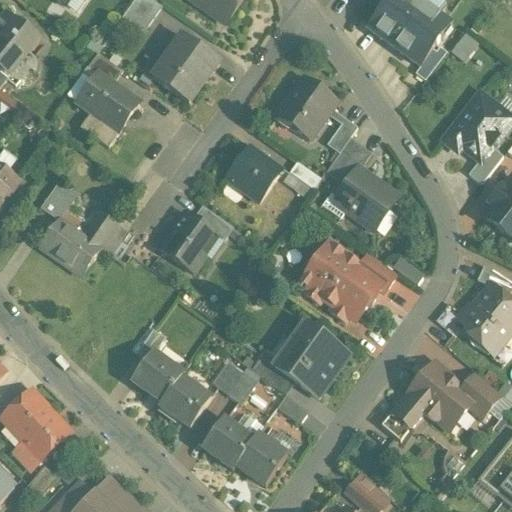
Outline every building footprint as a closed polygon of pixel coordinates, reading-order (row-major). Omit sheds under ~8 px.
[(52,0),(64,8),(69,0),(52,0)] [(148,0),(138,0),(127,16),(148,31),(163,10),(148,0)] [(198,0),(195,5),(226,27),(244,0),(198,0)] [(417,0),(379,0),(358,31),(419,74),(454,25),(417,0)] [(40,43),(7,16),(0,25),(0,65),(9,73),(25,54),(29,57),(40,43)] [(172,56),(171,57),(174,59),(157,83),(154,81),(154,82),(190,107),(219,65),(184,40),(172,56)] [(163,50),(145,76),(141,83),(149,88),(154,82),(154,81),(157,83),(174,59),(171,57),(172,56),(163,50)] [(124,76),(99,58),(89,72),(98,79),(98,78),(114,89),(124,76)] [(114,89),(98,78),(98,79),(83,99),(97,110),(124,130),(140,107),(114,89)] [(339,104),(306,81),(279,119),(296,130),(293,134),(310,145),(328,119),(339,126),(343,121),(332,113),(339,104)] [(511,122),(481,98),(445,144),(458,154),(462,150),(480,164),(481,164),(492,151),(511,124),(511,122)] [(124,130),(97,110),(81,132),(109,151),(121,135),(124,130)] [(358,132),(343,121),(339,126),(342,129),(328,149),(340,158),(351,143),(358,132)] [(372,157),(351,143),(340,158),(327,177),(347,190),(359,172),(361,173),(372,157)] [(284,173),(250,149),(226,184),(260,207),(284,173)] [(492,151),(481,164),(480,164),(469,178),(482,188),(504,160),(492,151)] [(322,183),(298,165),(290,176),(315,193),(322,183)] [(0,169),(0,212),(20,184),(0,169)] [(361,173),(359,172),(347,190),(339,202),(350,210),(345,217),(348,218),(349,216),(371,232),(395,198),(399,200),(361,173)] [(511,181),(504,192),(501,189),(489,205),(492,207),(483,219),(511,241),(511,181)] [(234,232),(208,213),(199,226),(221,241),(221,242),(225,245),(234,232)] [(199,226),(186,216),(160,253),(195,278),(221,242),(221,241),(199,226)] [(101,218),(85,241),(100,252),(116,229),(101,218)] [(76,235),(56,262),(83,281),(102,253),(100,252),(85,241),(76,235)] [(330,246),(323,256),(322,256),(315,257),(307,269),(308,276),(309,276),(301,287),(308,291),(304,296),(320,307),(323,302),(334,310),(330,315),(346,326),(350,321),(356,325),(369,308),(370,309),(376,301),(372,298),(377,291),(381,294),(387,286),(361,268),(330,246)] [(398,278),(369,257),(361,268),(387,286),(381,294),(385,297),(398,278)] [(511,292),(511,282),(484,269),(478,284),(492,291),(493,289),(507,302),(511,292)] [(116,275),(108,270),(97,285),(106,291),(116,275)] [(492,291),(462,326),(470,334),(468,337),(492,357),(511,333),(511,305),(507,302),(493,289),(492,291)] [(96,307),(75,328),(101,356),(122,335),(96,307)] [(306,327),(295,343),(297,345),(281,366),(278,371),(276,370),(275,371),(296,386),(317,401),(318,400),(316,398),(331,377),(333,379),(348,357),(306,327)] [(166,342),(154,334),(138,358),(148,365),(154,357),(155,357),(166,342)] [(266,355),(252,374),(286,399),(296,386),(275,371),(276,370),(278,371),(281,366),(266,355)] [(155,357),(154,357),(148,365),(143,372),(143,373),(134,387),(163,407),(163,408),(182,382),(184,378),(155,357)] [(243,378),(228,367),(212,389),(228,400),(243,378)] [(450,379),(435,367),(382,429),(401,445),(425,417),(434,425),(439,424),(451,434),(469,413),(482,425),(502,400),(476,377),(463,393),(456,388),(457,387),(449,380),(450,379)] [(257,388),(243,378),(228,400),(242,410),(257,388)] [(182,382),(163,408),(163,407),(160,411),(191,433),(212,403),(182,382)] [(70,438),(31,396),(4,421),(25,445),(13,455),(31,474),(42,463),(43,463),(70,438)] [(310,415),(287,399),(278,412),(301,428),(310,415)] [(263,431),(249,421),(240,434),(254,444),(263,431)] [(224,423),(213,439),(214,440),(204,453),(220,464),(219,465),(220,466),(221,465),(234,474),(233,475),(237,470),(255,444),(254,444),(240,434),(224,423)] [(288,460),(259,440),(268,427),(267,427),(263,431),(254,444),(255,444),(237,470),(266,491),(288,460)] [(511,454),(505,449),(478,484),(511,511),(511,454)] [(361,478),(345,497),(362,511),(371,500),(376,504),(382,496),(361,478)] [(94,496),(82,485),(56,511),(140,511),(108,481),(94,496)] [(376,504),(371,500),(362,511),(363,511),(383,511),(391,503),(382,496),(376,504)]
